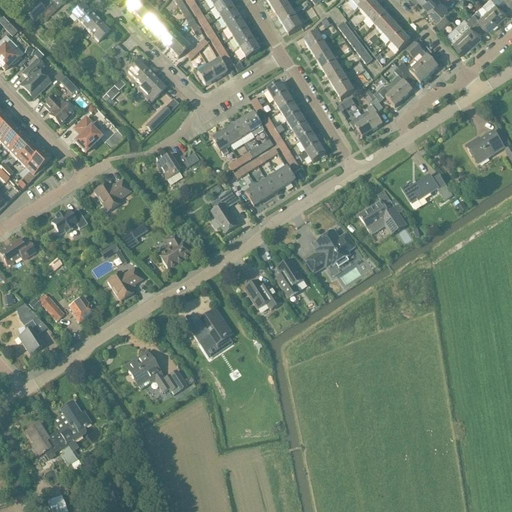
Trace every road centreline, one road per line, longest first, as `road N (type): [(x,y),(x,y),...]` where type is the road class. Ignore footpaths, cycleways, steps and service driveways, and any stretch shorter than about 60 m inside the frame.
road 1 (unclassified): [(23,390),(353,171)]
road 2 (residential): [(282,56),(213,100),(192,101),(98,0)]
road 3 (unclassified): [(353,171),(282,56)]
road 4 (residential): [(87,176),(0,85)]
